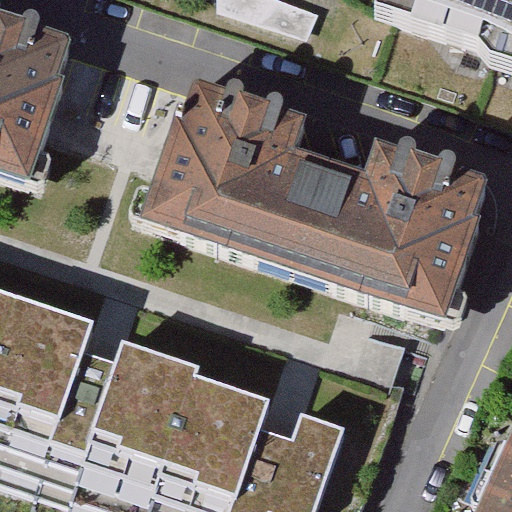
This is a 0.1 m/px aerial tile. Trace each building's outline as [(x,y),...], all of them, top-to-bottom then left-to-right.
[(511,0),(343,0),(511,56),(511,0)] [(0,184),(31,195),(57,118),(50,115),(64,74),(0,53),(0,184)] [(195,123),(181,164),(174,161),(148,240),(298,290),(327,205),(293,193),(305,160),(195,123)] [(327,205),(298,290),(449,341),(474,267),(468,265),(482,224),(372,187),(362,216),(327,205)] [(0,384),(23,314),(0,306),(0,384)] [(162,511),(202,392),(205,383),(130,359),(121,385),(88,374),(99,339),(23,314),(0,384),(0,494),(54,511),(162,511)] [(330,511),(352,447),(308,433),(298,463),(265,452),(277,417),(202,392),(162,511),(330,511)] [(511,511),(511,456),(488,511),(511,511)]
